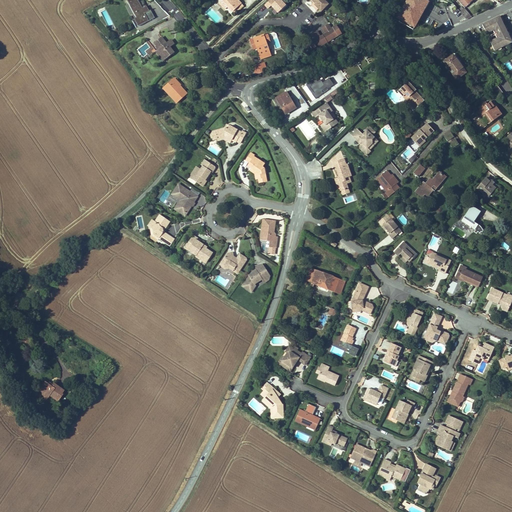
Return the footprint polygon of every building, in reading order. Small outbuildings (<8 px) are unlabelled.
[(138,0),(126,0),(129,4),(134,13),(136,18),(134,19),(138,27),(149,21),(145,13),(149,11),(147,6),(142,8),(138,0)] [(238,0),(221,0),(221,1),(232,12),(233,12),(235,13),(237,11),(236,9),(237,8),(239,11),(244,6),(238,0)] [(324,0),(312,0),(314,2),(313,3),(311,4),(315,8),(316,7),(318,9),(321,11),(328,4),(324,0)] [(404,0),(396,19),(415,28),(428,0),(427,0),(404,0)] [(457,0),(464,8),(472,0),(457,0)] [(472,17),(464,8),(460,12),(466,19),(472,17)] [(155,18),(151,10),(149,11),(145,13),(149,21),(155,18)] [(499,17),(482,25),(486,33),(493,30),(494,27),(496,28),(495,31),(498,36),(500,37),(500,39),(497,38),(490,42),(494,50),(511,42),(499,17)] [(308,43),(313,51),(342,34),(337,25),(331,28),(329,24),(325,26),(329,32),(325,34),(321,37),(317,39),(314,33),(311,35),(313,39),(308,43)] [(254,38),(250,39),(253,47),(256,46),(257,48),(261,59),(271,55),(266,42),(270,41),(267,35),(264,36),(263,35),(254,38)] [(170,47),(172,45),(169,42),(166,44),(162,37),(154,43),(159,49),(156,51),(159,55),(162,52),(167,58),(174,52),(170,47)] [(453,55),(444,61),(457,79),(466,72),(453,55)] [(264,70),(267,69),(264,63),(253,67),(256,75),(264,72),(264,70)] [(180,86),(177,83),(178,83),(174,78),(164,88),(178,102),(187,93),(180,86)] [(321,92),(326,89),(326,90),(333,85),(328,79),(322,83),(320,80),(318,82),(316,79),(310,83),(312,86),(310,87),(314,93),(312,94),(315,99),(323,94),(321,92)] [(408,83),(398,92),(402,96),(405,94),(410,99),(408,102),(415,109),(423,101),(414,91),(415,90),(408,83)] [(504,94),(497,85),(491,90),(498,99),(504,94)] [(178,102),(164,88),(163,89),(176,103),(178,102)] [(331,97),(339,92),(337,89),(330,95),(331,97)] [(277,99),(274,100),(283,115),(296,108),(289,96),(291,95),(288,91),(286,92),(276,98),(277,99)] [(410,99),(405,94),(402,96),(408,102),(410,99)] [(502,114),(495,105),(494,106),(491,102),(487,104),(485,102),(482,105),(483,107),(480,110),(483,114),(485,113),(492,122),(502,114)] [(333,119),(329,114),(333,111),(327,103),(312,114),(315,118),(318,115),(323,123),(320,125),(325,132),(338,123),(335,118),(333,119)] [(313,126),(310,127),(305,120),(299,124),(305,133),(314,127),(313,126)] [(424,140),(434,131),(427,124),(411,138),(417,144),(423,139),(424,140)] [(213,132),(211,135),(213,140),(217,139),(217,138),(224,136),(232,140),(236,142),(237,141),(241,143),(246,133),(242,131),(241,132),(230,126),(227,130),(226,129),(225,128),(213,132)] [(357,129),(351,135),(357,140),(359,137),(361,140),(362,142),(363,142),(361,145),(360,149),(363,151),(367,148),(369,150),(374,145),(372,143),(372,140),(374,138),(370,134),(374,131),(369,126),(365,130),(366,131),(363,134),(357,129)] [(454,137),(451,132),(444,136),(447,141),(454,137)] [(459,144),(455,139),(449,143),(452,149),(459,144)] [(251,153),(246,160),(249,163),(247,166),(252,169),(259,173),(260,179),(258,179),(259,183),(267,181),(264,168),(263,167),(265,164),(254,157),(255,155),(251,153)] [(414,154),(408,160),(411,163),(417,157),(414,154)] [(201,165),(203,166),(200,169),(193,180),(203,187),(207,181),(205,180),(211,172),(212,172),(215,168),(215,166),(205,160),(201,165)] [(341,160),(333,162),(336,171),(337,170),(339,176),(340,176),(341,178),(339,178),(335,180),(337,184),(339,183),(341,191),(348,188),(347,184),(351,182),(349,177),(351,176),(347,164),(346,164),(343,166),(341,160)] [(419,178),(426,171),(419,165),(413,173),(419,178)] [(193,180),(200,169),(196,166),(189,177),(193,180)] [(252,169),(250,171),(256,175),(257,179),(258,179),(260,179),(259,173),(252,169)] [(387,171),(376,179),(387,191),(382,195),(386,199),(399,188),(396,184),(398,182),(396,179),(394,181),(393,179),(387,171)] [(423,182),(416,191),(423,197),(425,194),(426,193),(429,195),(433,190),(431,188),(433,186),(436,188),(445,178),(439,172),(432,180),(430,178),(427,182),(425,184),(423,182)] [(487,175),(485,178),(490,182),(489,182),(496,188),(497,190),(500,187),(491,180),(492,179),(487,175)] [(485,178),(477,188),(486,196),(489,192),(491,194),(496,188),(489,182),(490,182),(485,178)] [(174,196),(181,186),(178,184),(172,194),(174,196)] [(198,197),(181,186),(174,196),(172,194),(170,198),(175,201),(177,198),(181,200),(183,202),(178,208),(186,214),(192,206),(190,204),(192,201),(194,203),(194,202),(198,197)] [(186,214),(178,208),(183,202),(181,200),(175,209),(185,216),(186,214)] [(473,222),(480,211),(472,206),(462,221),(470,226),(469,227),(471,228),(471,227),(475,230),(474,232),(476,234),(478,232),(480,233),(481,232),(482,232),(483,230),(481,228),(480,226),(477,224),(473,222)] [(142,215),(136,216),(139,229),(145,228),(142,215)] [(155,222),(152,220),(148,226),(150,227),(153,229),(154,234),(153,236),(158,240),(159,238),(164,242),(169,235),(163,232),(162,229),(165,228),(170,222),(159,215),(155,222)] [(401,231),(387,215),(379,222),(382,226),(383,226),(386,229),(390,233),(389,234),(392,238),(401,231)] [(276,221),(263,219),(262,228),(265,229),(264,232),(263,232),(262,237),(267,238),(266,241),(270,241),(269,247),(270,247),(276,248),(277,237),(275,236),(276,234),(274,232),(276,221)] [(170,246),(174,239),(169,235),(164,242),(170,246)] [(193,235),(189,241),(192,244),(195,239),(199,242),(201,240),(193,235)] [(189,241),(184,248),(196,256),(195,257),(200,260),(201,258),(207,262),(213,253),(206,248),(203,246),(204,245),(199,242),(195,239),(192,244),(189,241)] [(506,250),(509,246),(503,241),(500,244),(506,250)] [(416,254),(403,242),(394,252),(398,256),(401,254),(402,252),(405,255),(404,256),(408,260),(411,257),(413,259),(416,254)] [(233,252),(228,253),(221,264),(225,266),(225,270),(229,269),(233,271),(234,270),(238,273),(248,259),(240,253),(237,258),(236,259),(234,258),(234,256),(233,252)] [(445,273),(450,261),(442,257),(441,258),(435,255),(436,254),(433,253),(428,255),(426,259),(428,264),(430,265),(432,265),(434,266),(434,267),(439,269),(439,270),(445,273)] [(249,276),(242,286),(252,292),(256,286),(255,284),(262,279),(262,280),(266,278),(266,275),(269,274),(263,264),(256,266),(256,268),(257,270),(253,273),(249,275),(249,276)] [(341,293),(345,282),(339,280),(339,279),(317,270),(316,271),(309,268),(305,279),(312,282),(311,286),(313,287),(314,285),(334,292),(335,291),(341,293)] [(465,271),(460,268),(457,275),(464,278),(464,279),(478,286),(482,277),(465,270),(465,271)] [(478,287),(478,286),(464,279),(464,278),(457,275),(455,278),(463,281),(463,280),(478,287)] [(452,296),(457,283),(450,280),(445,293),(452,296)] [(369,287),(360,283),(352,301),(352,309),(358,309),(361,310),(370,314),(373,308),(372,304),(363,300),(369,287)] [(507,295),(492,288),(487,299),(498,304),(499,302),(500,302),(503,309),(509,308),(511,300),(508,298),(507,295)] [(423,313),(419,311),(417,315),(414,314),(413,314),(411,318),(410,318),(408,322),(409,325),(412,326),(409,333),(414,335),(417,328),(416,328),(423,313)] [(427,331),(423,339),(432,342),(436,341),(445,344),(449,336),(448,334),(441,331),(440,332),(436,330),(437,329),(439,323),(432,320),(428,328),(429,330),(428,332),(427,331)] [(356,329),(348,325),(340,340),(341,341),(340,344),(343,346),(343,347),(350,350),(349,354),(355,357),(359,349),(353,346),(351,345),(349,344),(351,340),(356,329)] [(391,343),(387,351),(388,351),(389,352),(388,354),(386,355),(383,361),(396,367),(398,361),(397,360),(399,356),(398,355),(401,347),(391,343)] [(475,350),(473,349),(468,360),(477,364),(480,358),(483,359),(483,358),(485,355),(490,357),(494,347),(485,343),(483,346),(482,348),(479,346),(478,345),(475,350)] [(291,352),(294,348),(290,345),(278,363),(285,368),(286,367),(282,365),(282,361),(287,353),(291,352)] [(298,348),(295,346),(294,348),(291,352),(287,353),(282,361),(282,365),(286,367),(285,368),(290,371),(294,365),(293,364),(296,361),(298,360),(306,365),(311,357),(302,352),(301,354),(297,350),(298,348)] [(505,359),(499,361),(502,368),(507,371),(511,369),(511,368),(511,355),(509,357),(508,356),(507,356),(506,356),(506,357),(505,358),(506,359),(505,359)] [(431,361),(419,356),(414,367),(415,368),(417,369),(413,377),(419,379),(424,382),(427,376),(425,375),(426,373),(428,374),(430,368),(428,368),(431,361)] [(329,367),(322,364),(320,368),(322,369),(319,374),(318,377),(326,380),(325,381),(335,386),(339,376),(328,371),(329,367)] [(419,379),(413,377),(417,369),(415,368),(410,378),(418,382),(419,379)] [(451,394),(448,402),(458,407),(460,402),(459,400),(461,396),(462,396),(468,384),(470,385),(473,379),(465,376),(462,381),(459,380),(457,382),(452,392),(453,392),(452,395),(451,394)] [(45,381),(36,394),(40,396),(42,394),(48,398),(50,395),(59,401),(63,395),(62,394),(64,391),(54,383),(53,384),(51,386),(48,383),(45,381)] [(82,381),(78,387),(85,392),(89,385),(82,381)] [(269,385),(264,391),(268,394),(265,398),(264,399),(271,406),(272,418),(283,417),(283,404),(281,404),(278,398),(274,392),(276,390),(269,385)] [(381,404),(388,388),(381,385),(378,392),(369,388),(364,398),(369,400),(368,401),(373,403),(374,402),(380,405),(381,404)] [(407,403),(400,400),(392,418),(402,423),(406,414),(408,414),(409,410),(412,406),(407,403)] [(408,400),(407,403),(412,406),(409,410),(411,411),(415,403),(408,400)] [(309,404),(305,412),(300,410),(296,419),(316,428),(317,426),(318,426),(319,424),(318,423),(320,419),(315,416),(314,418),(312,417),(312,415),(316,407),(309,404)] [(463,422),(449,416),(446,423),(448,424),(449,425),(448,428),(447,428),(441,425),(437,432),(440,433),(442,434),(441,437),(439,436),(437,440),(439,441),(437,445),(448,450),(452,442),(451,441),(453,436),(454,437),(458,438),(460,434),(458,433),(454,432),(456,428),(459,429),(463,422)] [(316,428),(296,419),(295,421),(315,430),(316,428)] [(333,427),(329,425),(322,442),(331,446),(332,443),(335,445),(336,442),(344,446),(347,439),(336,434),(336,433),(335,434),(331,433),(332,430),(333,427)] [(373,460),(377,452),(373,450),(372,451),(367,449),(366,451),(364,450),(365,448),(356,444),(350,458),(367,465),(370,459),(373,460)] [(384,459),(379,472),(386,475),(385,478),(390,480),(392,476),(405,482),(411,470),(406,468),(405,469),(396,465),(396,466),(395,467),(390,465),(390,464),(391,462),(384,459)] [(422,473),(422,474),(424,475),(420,484),(421,484),(418,490),(425,493),(425,494),(427,494),(427,493),(429,489),(431,489),(432,489),(434,486),(433,484),(432,484),(434,480),(438,482),(440,478),(435,475),(434,477),(432,476),(436,469),(426,464),(422,473)]
